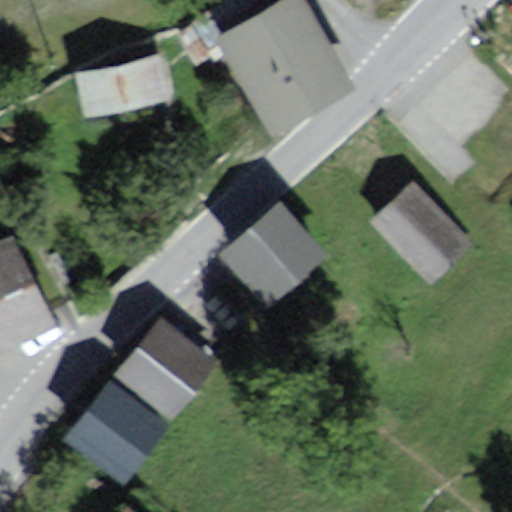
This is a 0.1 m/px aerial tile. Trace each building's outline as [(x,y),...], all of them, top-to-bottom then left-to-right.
[(297,0),(256,0),(216,23),(273,124),(345,83),(297,0)] [(162,52),(76,74),(88,122),(174,100),(162,52)] [(478,245),(414,180),(372,221),(436,286),(478,245)] [(281,194),(226,243),(273,295),(328,246),(281,194)] [(11,226),(0,231),(0,344),(54,321),(11,226)] [(162,307),(116,365),(175,411),(221,354),(162,307)] [(170,426),(109,374),(64,427),(125,479),(170,426)] [(140,511),(126,502),(118,511),(140,511)]
